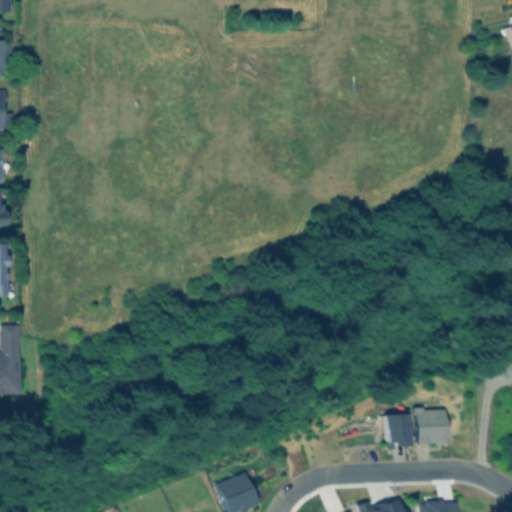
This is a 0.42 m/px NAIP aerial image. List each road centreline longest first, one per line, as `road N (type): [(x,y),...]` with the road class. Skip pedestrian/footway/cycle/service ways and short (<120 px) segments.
road 1 (residential): [(511,491),(469,470),(388,471)]
road 2 (residential): [(388,471),(297,485),(277,511)]
